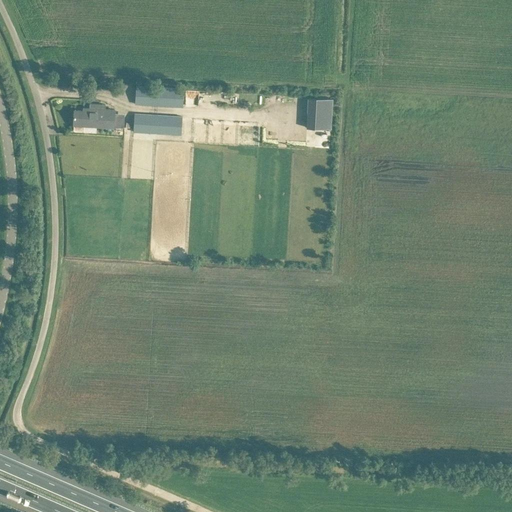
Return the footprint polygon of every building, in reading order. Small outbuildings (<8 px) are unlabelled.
[(136,86),(135,104),(183,106),(184,88),(136,86)] [(307,96),(305,127),(331,128),(332,98),(307,96)] [(115,110),(88,108),(87,110),(74,110),(74,125),(74,129),(75,131),(83,131),(84,125),(114,127),(114,126),(124,127),(124,120),(114,119),(115,110)] [(134,113),(134,117),(130,117),(130,123),(126,122),(126,127),(134,127),(133,131),(181,134),(182,116),(134,113)] [(203,133),(204,135),(206,136),(209,136),(211,136),(213,135),(215,133),(216,131),(216,129),(216,126),(215,124),(213,122),(210,122),(208,122),(206,122),(204,124),(202,126),(202,128),(202,130),(203,133)] [(197,139),(191,254),(323,261),(329,147),(197,139)]
